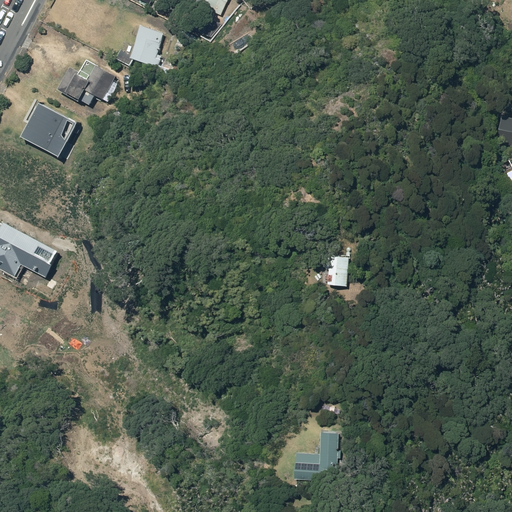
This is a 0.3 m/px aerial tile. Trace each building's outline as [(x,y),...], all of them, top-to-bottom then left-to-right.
[(228,0),(191,0),(191,1),(221,16),(228,0)] [(164,33),(140,25),(129,59),(158,68),(161,56),(157,55),(164,33)] [(70,67),(57,89),(78,101),(79,100),(89,106),(94,95),(103,100),(116,77),(95,66),(87,80),(77,74),(78,72),(70,67)] [(169,80),(172,71),(158,66),(156,75),(169,80)] [(58,158),(76,124),(38,104),(20,138),(58,158)] [(496,143),(511,146),(511,118),(502,117),(496,143)] [(23,165),(9,190),(32,202),(45,177),(23,165)] [(48,216),(41,229),(67,242),(74,228),(48,216)] [(45,276),(58,251),(4,222),(0,229),(0,268),(14,276),(21,263),(45,276)] [(347,286),(349,258),(330,256),(328,285),(347,286)] [(341,452),(338,452),(339,434),(321,433),(320,455),(296,453),(294,480),(336,483),(337,460),(340,460),(341,452)]
